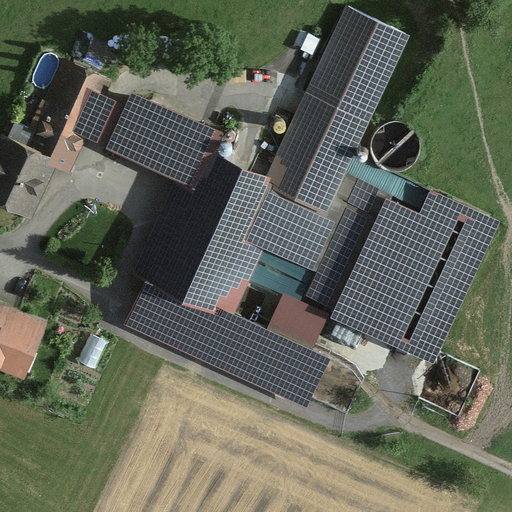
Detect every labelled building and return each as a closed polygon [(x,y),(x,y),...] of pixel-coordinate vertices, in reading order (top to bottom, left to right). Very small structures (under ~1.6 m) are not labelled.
[(410,35),(339,6),(277,157),(348,186),(410,35)] [(0,188),(31,202),(54,153),(69,160),(106,78),(65,60),(28,142),(3,130),(0,135),(0,188)] [(113,136),(180,166),(131,273),(142,279),(125,318),(303,399),(324,352),(228,308),(285,184),(199,145),(208,125),(153,100),(148,111),(129,102),(113,136)] [(434,221),(348,186),(302,298),(388,332),(434,221)] [(0,358),(25,368),(43,320),(0,304),(0,358)]
